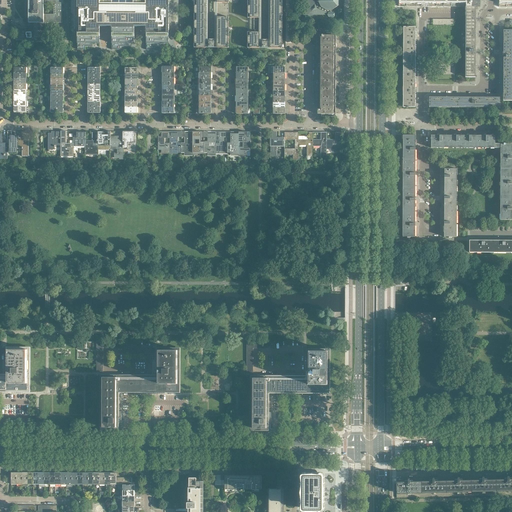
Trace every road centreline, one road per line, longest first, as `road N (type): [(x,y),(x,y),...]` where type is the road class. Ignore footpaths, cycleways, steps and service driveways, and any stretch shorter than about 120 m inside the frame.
road 1 (tertiary): [(357,443),(0,442)]
road 2 (secondary): [(380,443),(382,120)]
road 3 (secondary): [(359,125),(357,443)]
road 4 (residential): [(309,125),(309,46),(292,46),(291,125)]
road 5 (tertiary): [(147,451),(294,451)]
road 6 (residential): [(147,468),(294,468)]
road 7 (tertiary): [(1,450),(147,451)]
road 8 (residential): [(1,468),(147,468)]
road 9 (secondary): [(511,442),(380,443)]
road 10 (secondary): [(381,451),(511,451)]
road 11 (secondary): [(359,0),(359,125)]
road 12 (residential): [(230,124),(231,69),(217,69),(216,124)]
road 13 (residential): [(3,123),(4,0)]
road 14 (residential): [(156,124),(155,69),(143,69),(143,124)]
road 15 (residential): [(82,123),(83,70),(69,70),(69,123)]
road 16 (secondary): [(382,120),(383,0)]
